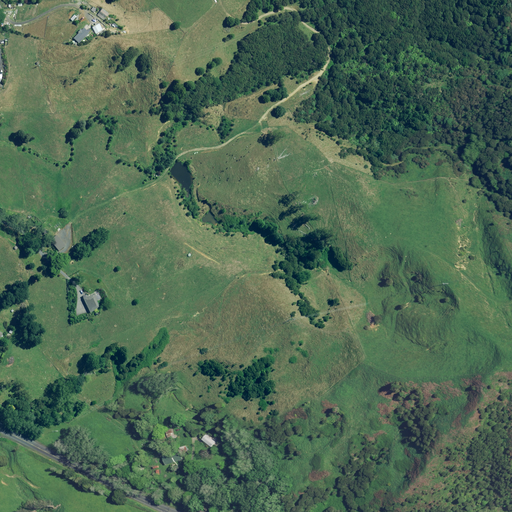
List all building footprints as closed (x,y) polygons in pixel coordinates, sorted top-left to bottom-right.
[(107,13),(101,9),(96,15),(102,20),(107,13)] [(102,30),(98,23),(91,27),(95,34),(102,30)] [(87,32),(82,27),(72,38),(77,43),(87,32)] [(64,246),(55,235),(49,240),(58,251),(64,246)] [(82,296),(83,298),(82,299),(89,312),(93,310),(92,310),(98,307),(95,301),(100,299),(98,295),(95,296),(94,293),(87,296),(86,294),(82,296)] [(176,438),(174,429),(166,431),(168,440),(176,438)] [(207,436),(205,434),(201,439),(209,447),(215,440),(212,437),(211,438),(208,435),(207,436)] [(180,450),(163,456),(166,465),(183,459),(182,456),(189,454),(186,445),(179,448),(180,450)]
